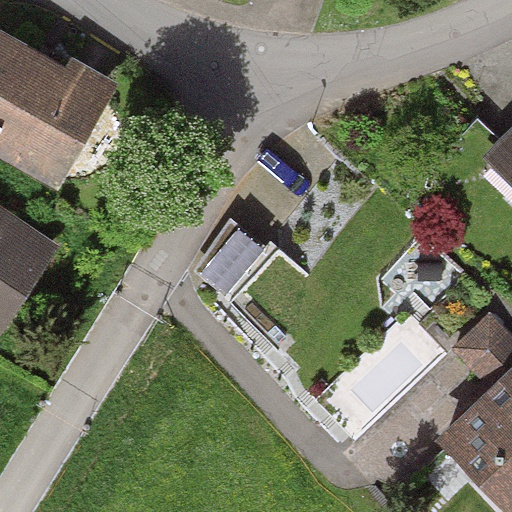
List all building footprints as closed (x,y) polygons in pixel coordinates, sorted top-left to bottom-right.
[(69,69),(2,31),(0,35),(0,155),(62,190),(121,84),(75,58),(69,69)] [(511,118),(472,161),(511,198),(511,118)] [(0,203),(0,333),(60,244),(0,203)] [(258,244),(227,221),(191,269),(223,292),(258,244)] [(511,511),(511,336),(489,312),(453,345),(489,382),(427,441),(494,511),(511,511)]
